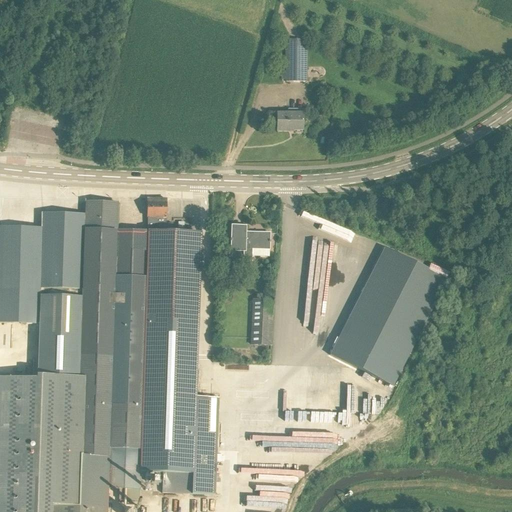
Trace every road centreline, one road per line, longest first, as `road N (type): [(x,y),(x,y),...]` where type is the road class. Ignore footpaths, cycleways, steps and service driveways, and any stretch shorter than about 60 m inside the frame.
road 1 (secondary): [(0,168),(251,182),(340,178),(440,151),(511,109)]
road 2 (unknown): [(199,189),(204,369),(218,384),(242,385)]
road 3 (unknown): [(242,385),(280,370),(286,355),(281,284),(290,191)]
road 4 (track): [(224,180),(275,0)]
road 5 (track): [(345,511),(398,495),(511,508)]
road 6 (unknown): [(285,341),(321,332),(351,246)]
road 7 (unknown): [(242,385),(222,511)]
